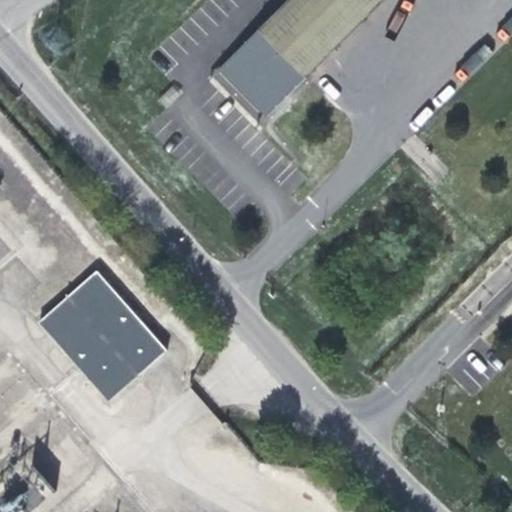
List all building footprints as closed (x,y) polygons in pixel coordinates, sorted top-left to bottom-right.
[(286,0),(220,66),(268,113),(281,101),(381,0),(286,0)] [(511,35),(511,34),(511,15),(503,24),(511,35)] [(470,75),(493,53),(484,43),(460,65),(470,75)] [(96,268),(38,321),(110,399),(168,346),(96,268)] [(475,390),(488,373),(470,361),(458,378),(475,390)]
